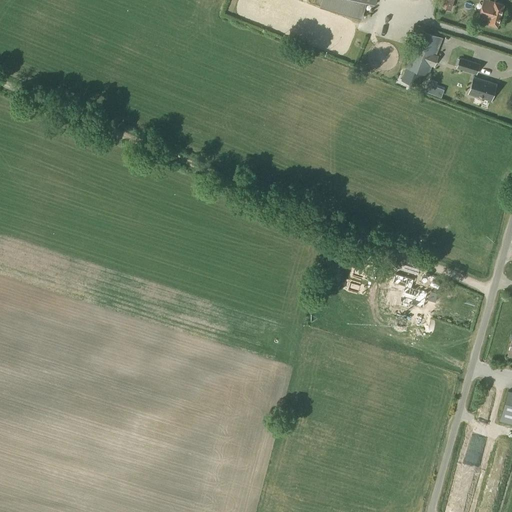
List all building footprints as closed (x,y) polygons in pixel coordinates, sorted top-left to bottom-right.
[(375,6),(376,0),(322,0),(320,7),(361,19),(366,3),(375,6)] [(451,10),(453,0),(438,0),(437,6),(451,10)] [(498,27),(504,4),(494,2),(488,0),(484,0),(478,20),(489,22),(488,24),(498,27)] [(420,30),(401,81),(419,87),(424,75),(427,76),(442,38),(438,36),(420,30)] [(476,75),(480,64),(459,58),(455,69),(476,75)] [(492,100),(497,84),(475,77),(470,93),(492,100)] [(430,81),(429,87),(449,91),(451,81),(438,78),(437,82),(430,81)] [(362,261),(358,274),(373,279),(377,265),(362,261)] [(398,273),(394,289),(405,292),(402,302),(426,309),(431,292),(415,287),(418,279),(398,273)] [(355,284),(353,291),(363,294),(365,287),(355,284)] [(511,391),(507,391),(499,421),(511,424),(511,391)]
